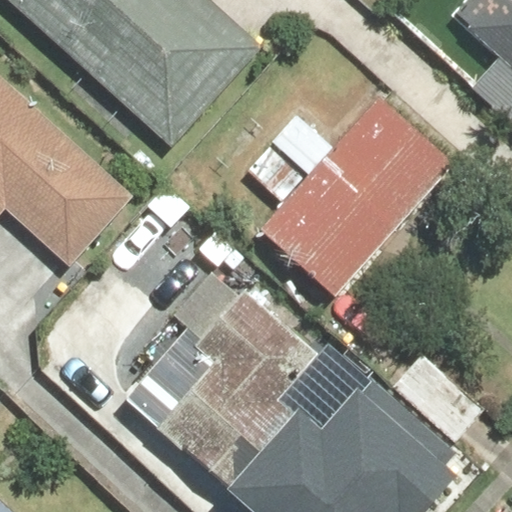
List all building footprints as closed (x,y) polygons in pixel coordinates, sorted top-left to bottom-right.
[(3,0),(172,155),(274,44),(225,0),(3,0)] [(511,0),(477,0),(467,10),(511,51),(485,81),(511,105),(511,0)] [(146,197),(0,63),(0,226),(20,205),(84,264),(146,197)] [(272,232),(344,298),(469,162),(397,96),(272,232)] [(195,325),(133,395),(266,511),(422,511),(467,462),(327,340),(318,350),(186,234),(144,281),(195,325)] [(435,350),(403,385),(461,438),(493,403),(435,350)] [(0,511),(15,511),(0,498),(0,511)]
